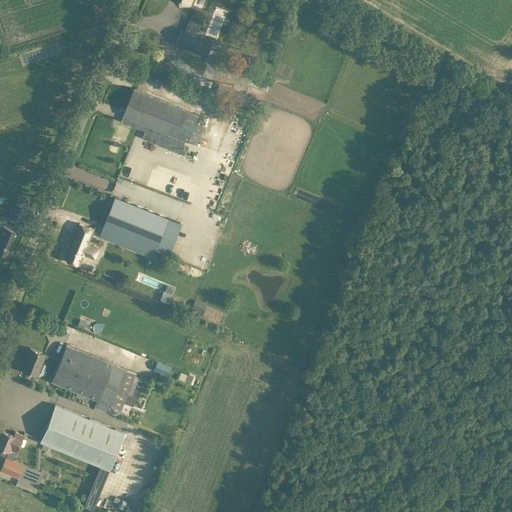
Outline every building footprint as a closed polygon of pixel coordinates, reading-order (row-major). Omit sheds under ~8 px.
[(180,29),(175,42),(207,55),(212,42),(180,29)] [(121,120),(130,124),(145,130),(143,137),(181,152),(185,141),(188,142),(196,122),(199,115),(178,106),(144,92),(134,88),(121,120)] [(234,88),(231,95),(238,98),(237,100),(253,106),(256,98),(240,92),(241,91),(234,88)] [(114,138),(109,150),(117,153),(122,141),(114,138)] [(9,215),(22,220),(27,207),(26,206),(28,200),(19,197),(17,202),(15,201),(9,215)] [(156,251),(169,218),(116,197),(102,230),(130,241),(127,247),(147,255),(153,257),(156,251)] [(15,244),(19,232),(0,223),(0,252),(7,256),(13,243),(15,244)] [(73,238),(65,258),(75,262),(80,264),(80,263),(84,253),(90,256),(95,258),(97,253),(99,249),(88,245),(88,244),(94,229),(80,223),(73,238)] [(30,347),(21,369),(36,374),(40,376),(43,375),(47,365),(56,368),(51,379),(97,398),(95,405),(119,414),(134,374),(135,372),(66,344),(60,360),(30,347)] [(100,465),(109,469),(124,432),(55,404),(40,441),(100,465)] [(5,457),(13,460),(23,435),(15,431),(14,435),(1,430),(0,432),(0,447),(2,448),(0,454),(5,457)] [(13,460),(5,457),(0,470),(19,477),(38,485),(43,472),(13,460)]
